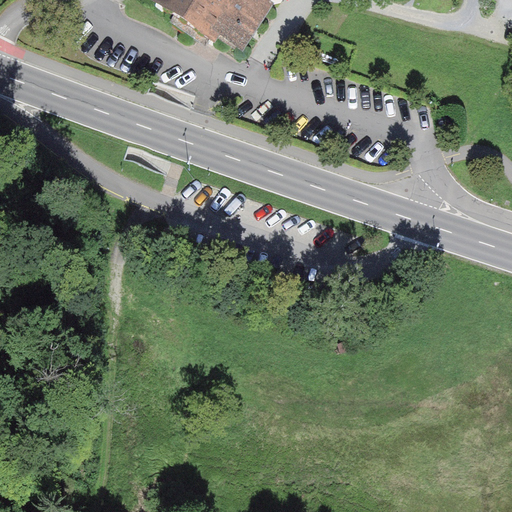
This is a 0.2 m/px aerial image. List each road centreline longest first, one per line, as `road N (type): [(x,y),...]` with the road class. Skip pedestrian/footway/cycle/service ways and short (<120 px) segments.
road 1 (primary): [(511,251),(0,74)]
road 2 (track): [(85,511),(114,279),(138,195)]
